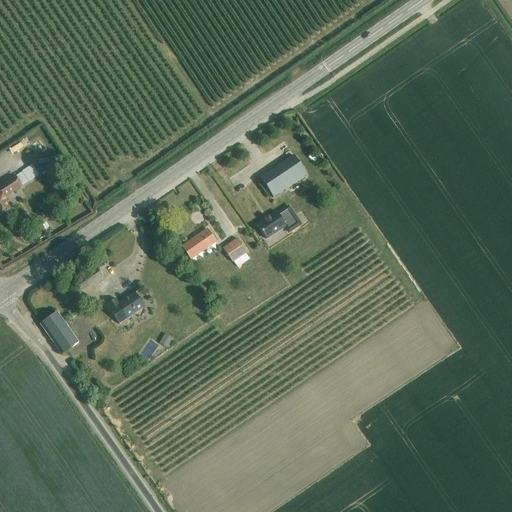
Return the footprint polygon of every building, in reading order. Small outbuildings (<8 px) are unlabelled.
[(307,175),(294,156),(260,179),(273,198),(307,175)] [(21,173),(15,177),(0,186),(0,215),(10,209),(4,200),(5,199),(4,198),(22,187),(27,183),(21,173)] [(265,220),(257,226),(266,239),(285,227),(289,233),(301,225),(290,208),(279,216),(277,213),(269,218),(268,217),(265,220)] [(41,224),(34,229),(37,235),(45,230),(41,224)] [(190,260),(216,242),(207,230),(182,247),(190,260)] [(237,239),(223,249),(232,263),(247,253),(237,239)] [(89,287),(82,277),(72,284),(79,294),(89,287)] [(118,304),(115,299),(106,305),(118,324),(144,307),(135,293),(118,304)] [(78,343),(56,312),(40,324),(62,355),(78,343)] [(166,347),(171,339),(166,336),(161,344),(166,347)] [(146,337),(135,351),(143,357),(154,343),(146,337)]
